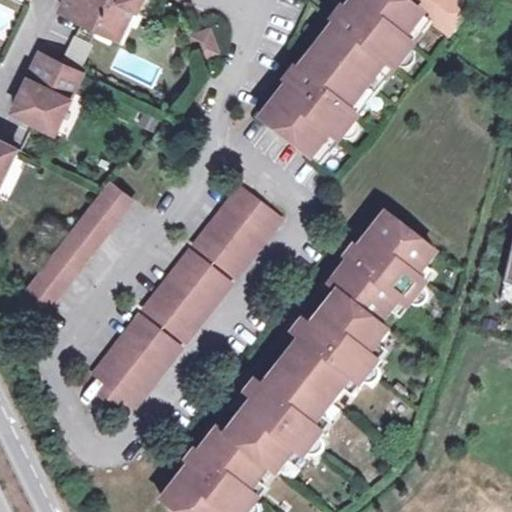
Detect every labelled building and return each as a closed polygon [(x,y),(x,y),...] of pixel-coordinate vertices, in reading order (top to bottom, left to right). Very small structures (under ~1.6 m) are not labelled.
[(66,0),(63,8),(84,18),(119,36),(135,5),(139,6),(142,0),(66,0)] [(341,25),(322,48),(371,87),(390,64),(398,70),(417,47),(409,40),(427,18),(403,0),(360,0),(359,1),(362,4),(354,13),(350,19),(344,27),(341,25)] [(403,0),(427,18),(454,39),(475,12),(460,0),(403,0)] [(209,27),(194,33),(202,54),(217,48),(209,27)] [(83,67),(93,42),(73,34),(63,59),(83,67)] [(371,87),(322,48),(303,72),(305,74),(303,77),(292,91),(288,97),(285,95),(266,119),(315,158),(334,135),(341,141),(360,118),(353,111),(371,87)] [(63,60),(42,49),(29,76),(36,80),(30,93),(23,90),(14,107),(36,118),(56,127),(83,70),(63,60)] [(36,80),(29,76),(23,90),(30,93),(36,80)] [(0,179),(16,145),(1,136),(0,137),(0,179)] [(135,196),(114,178),(39,273),(60,290),(135,196)] [(282,218),(242,186),(197,243),(238,276),(282,218)] [(438,252),(389,214),(374,233),(370,239),(372,240),(370,243),(353,263),(351,261),(333,285),(340,292),(381,324),(399,300),(409,307),(427,284),(419,277),(438,252)] [(233,282),(192,249),(146,307),(187,339),(233,282)] [(60,290),(39,273),(20,297),(41,314),(60,290)] [(381,324),(340,292),(318,319),(313,325),(310,323),(300,336),(304,339),(285,362),(333,402),(352,379),(360,385),(370,372),(379,361),(371,355),(389,331),(381,324)] [(182,345),(141,313),(94,371),(108,382),(100,393),(114,403),(122,394),(136,404),(182,345)] [(333,402),(285,362),(266,386),(262,383),(251,397),(255,400),(252,404),(227,434),(266,466),(277,473),(296,450),(304,456),(313,445),(323,432),(314,425),(333,402)] [(227,434),(219,428),(200,452),(202,454),(189,469),(184,476),(181,475),(163,499),(179,511),(244,511),(257,497),(248,490),(266,466),(227,434)]
